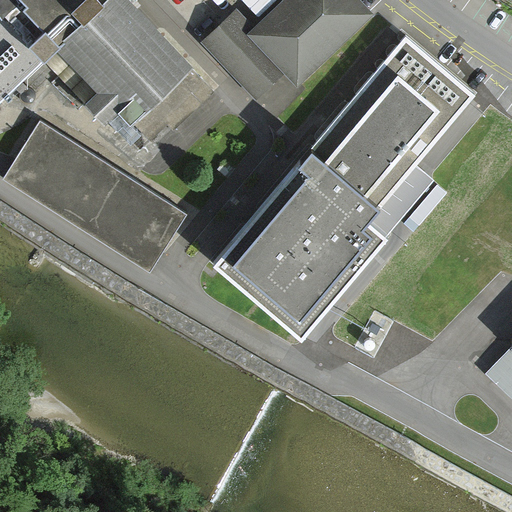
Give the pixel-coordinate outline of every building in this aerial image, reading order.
[(0,0),(0,100),(50,50),(156,156),(218,93),(124,0),(0,0)] [(236,17),(203,49),(256,101),(281,75),(298,93),(373,17),(356,0),(286,0),(253,34),(236,17)] [(474,96),(402,37),(295,167),(209,267),(279,324),(305,346),(394,242),(383,232),(431,176),(417,163),(474,96)] [(186,218),(39,124),(2,180),(149,274),(186,218)] [(511,141),(444,238),(511,287),(511,344),(508,350),(511,353),(511,141)]
